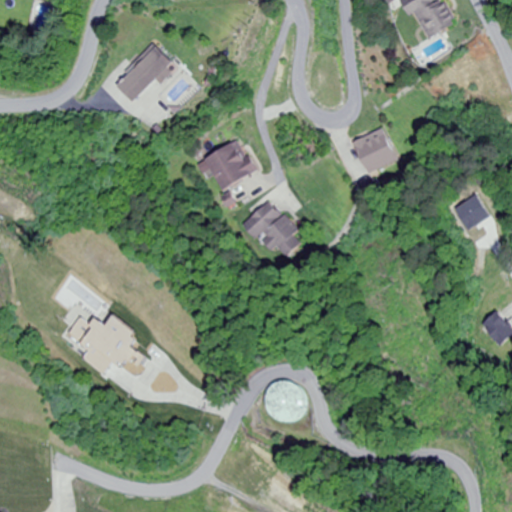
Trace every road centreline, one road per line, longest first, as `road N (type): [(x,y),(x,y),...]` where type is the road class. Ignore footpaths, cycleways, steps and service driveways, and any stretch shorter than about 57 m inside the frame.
road 1 (residential): [(472,511),(460,466),(406,440),(379,459),(347,456),(327,424),(317,381),(292,369),(262,386),(224,449),(192,482),(128,493),(57,467)]
road 2 (residential): [(347,0),(359,107),(340,121),(304,107),(301,0)]
road 3 (residential): [(112,0),(70,95),(0,110)]
